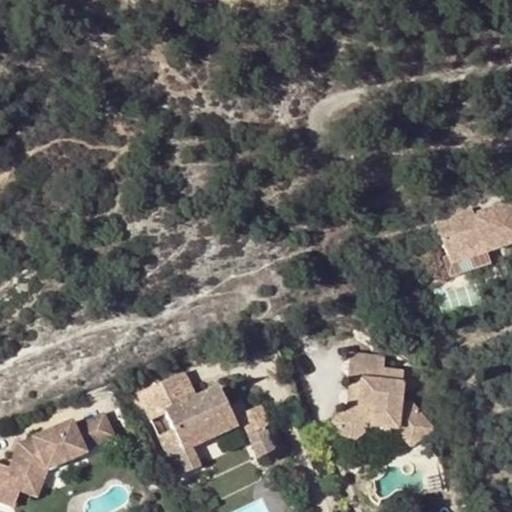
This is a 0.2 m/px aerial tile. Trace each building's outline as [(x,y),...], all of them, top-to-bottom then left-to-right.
[(481,245),(485,255),(511,244),(511,204),(474,217),(471,208),(434,221),(447,258),(481,245)] [(481,245),(447,258),(450,267),(485,255),(481,245)] [(345,380),(349,380),(348,393),(358,394),(356,407),(346,406),(346,410),(330,422),(349,445),(370,428),(395,430),(409,448),(432,430),(411,404),(400,403),(403,372),(383,370),(384,357),(348,354),(345,380)] [(152,408),(158,424),(191,411),(198,409),(191,393),(152,408)] [(358,394),(348,393),(346,406),(356,407),(358,394)] [(259,407),(238,416),(247,436),(257,459),(275,451),(265,428),(268,427),(259,407)] [(198,409),(191,411),(195,421),(202,420),(198,409)] [(191,411),(158,424),(170,453),(155,459),(172,502),(195,492),(187,472),(241,451),(224,411),(202,420),(195,421),(191,411)] [(31,506),(40,481),(79,463),(78,460),(108,446),(97,423),(67,437),(65,431),(27,448),(33,461),(29,463),(13,454),(4,479),(0,477),(0,511),(13,511),(18,501),(31,506)] [(27,448),(13,454),(29,463),(33,461),(27,448)]
